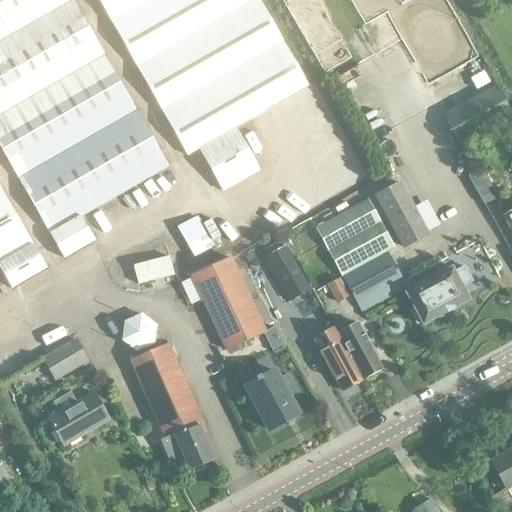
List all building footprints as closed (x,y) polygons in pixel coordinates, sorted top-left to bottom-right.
[(83,212),(163,170),(74,0),(0,0),(0,154),(55,260),(97,239),(83,212)] [(94,0),(172,161),(201,147),(222,189),(261,170),(238,121),(296,94),(250,0),(94,0)] [(460,147),(511,119),(511,117),(495,86),(441,115),(460,147)] [(483,205),(496,198),(480,169),(467,177),(483,205)] [(403,249),(428,235),(399,182),(373,195),(403,249)] [(45,268),(0,188),(0,269),(11,289),(45,268)] [(314,229),(341,277),(387,252),(394,249),(367,200),(314,229)] [(511,211),(503,217),(511,231),(511,211)] [(193,257),(213,246),(195,217),(176,228),(193,257)] [(279,286),(302,273),(286,245),(263,258),(279,286)] [(387,252),(341,277),(361,313),(406,289),(387,252)] [(137,284),(172,275),(168,257),(133,266),(137,284)] [(225,352),(267,333),(230,258),(189,277),(225,352)] [(420,323),(422,327),(471,301),(463,286),(472,281),(464,266),(454,271),(451,266),(403,292),(412,308),(408,310),(416,325),(420,323)] [(336,304),(348,297),(338,278),(327,285),(336,304)] [(120,321),(133,351),(160,339),(147,309),(120,321)] [(363,379),(381,369),(357,323),(338,333),(363,379)] [(313,339),(341,391),(361,380),(333,329),(313,339)] [(75,340),(42,359),(55,381),(87,362),(75,340)] [(127,361),(163,441),(160,442),(167,458),(180,452),(188,472),(214,460),(198,425),(203,423),(168,343),(127,361)] [(91,366),(81,372),(87,383),(98,377),(91,366)] [(296,394),(285,375),(277,379),(273,371),(260,378),(259,376),(254,379),(256,382),(247,386),(246,387),(248,392),(249,392),(252,398),(269,430),(297,415),(288,398),(296,394)] [(62,449),(110,421),(93,391),(75,401),(70,392),(53,402),(57,411),(45,419),(62,449)] [(511,448),(489,462),(506,491),(511,487),(511,448)] [(495,511),(499,511),(511,506),(503,490),(488,498),(495,511)] [(437,511),(430,500),(413,511),(437,511)]
